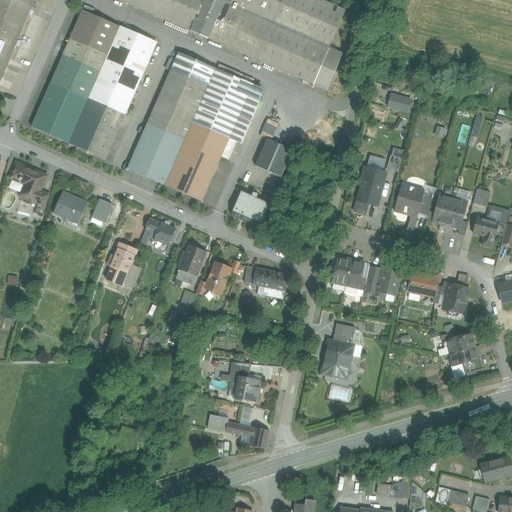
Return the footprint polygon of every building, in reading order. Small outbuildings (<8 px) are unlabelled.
[(34,0),(0,0),(0,18),(23,28),(34,0)] [(117,0),(313,85),(329,49),(346,11),(319,0),(117,0)] [(34,5),(14,66),(26,70),(46,9),(34,5)] [(120,27),(83,11),(63,56),(100,72),(120,27)] [(0,84),(23,28),(0,18),(0,84)] [(157,43),(120,27),(100,72),(88,99),(113,110),(125,115),(157,43)] [(329,49),(313,85),(327,91),(343,55),(329,49)] [(198,61),(179,53),(171,71),(190,79),(198,61)] [(100,72),(63,56),(32,128),(69,144),(88,99),(100,72)] [(219,71),(198,61),(190,79),(208,87),(245,103),(247,97),(253,85),(252,85),(239,79),(219,71)] [(231,70),(222,66),(219,71),(239,79),(241,75),(231,70)] [(190,79),(171,71),(147,125),(175,137),(184,141),(192,123),(208,87),(190,79)] [(254,81),(241,75),(239,79),(252,85),(254,81)] [(262,89),(253,85),(247,97),(258,102),(263,92),(262,89)] [(245,103),(208,87),(192,123),(229,139),(241,113),(245,103)] [(409,113),(412,98),(390,93),(387,108),(409,113)] [(258,102),(247,97),(245,103),(256,108),(256,107),(257,107),(258,102)] [(113,110),(88,99),(69,144),(106,160),(125,115),(113,110)] [(256,108),(245,103),(241,113),(252,118),(257,107),(256,107),(256,108)] [(395,127),(401,130),(406,119),(401,116),(395,127)] [(229,139),(192,123),(184,141),(175,137),(171,146),(181,150),(177,159),(195,167),(202,149),(221,157),(229,139)] [(495,124),(493,130),(501,132),(502,126),(495,124)] [(175,137),(147,125),(128,170),(165,186),(177,159),(181,150),(171,146),(175,137)] [(448,131),(437,128),(435,137),(443,139),(444,137),(446,137),(448,131)] [(237,143),(229,139),(221,157),(229,160),(237,143)] [(293,151),(267,140),(255,167),(281,178),(293,151)] [(195,167),(177,159),(165,186),(202,202),(221,157),(202,149),(195,167)] [(390,157),(386,171),(398,174),(402,161),(390,157)] [(46,176),(16,163),(10,178),(20,182),(23,181),(24,181),(27,182),(28,185),(27,187),(24,187),(21,196),(23,197),(33,201),(45,207),(49,196),(40,192),(46,176)] [(368,169),(363,168),(359,185),(361,186),(364,187),(368,169)] [(386,174),(368,169),(364,187),(361,186),(357,201),(377,207),(386,174)] [(425,192),(402,186),(394,212),(411,217),(409,221),(416,223),(419,214),(424,197),(425,192)] [(435,190),(426,188),(425,192),(424,197),(433,199),(435,190)] [(490,193),(477,190),(473,205),(474,205),(486,208),(489,197),(490,193)] [(270,203),(242,191),(232,215),(260,227),(270,203)] [(88,204),(63,193),(53,214),(78,226),(88,204)] [(453,200),(440,196),(435,214),(433,223),(446,226),(453,200)] [(23,197),(20,205),(29,209),(33,201),(23,197)] [(433,199),(424,197),(419,214),(428,216),(429,212),(433,199)] [(467,203),(453,200),(446,226),(459,230),(460,228),(462,222),(466,205),(467,203)] [(112,206),(101,201),(93,218),(107,225),(112,206)] [(489,210),(486,220),(499,223),(498,224),(506,226),(507,226),(510,216),(489,210)] [(428,216),(426,225),(432,227),(433,223),(435,214),(429,212),(428,216)] [(486,220),(478,218),(473,235),(484,238),(485,238),(485,239),(493,241),(494,241),(495,236),(498,224),(499,223),(486,220)] [(367,221),(360,219),(359,225),(358,228),(364,229),(365,227),(367,221)] [(162,224),(150,220),(146,231),(147,232),(151,234),(149,239),(155,241),(162,224)] [(416,223),(409,221),(406,232),(412,234),(416,223)] [(462,222),(460,228),(459,230),(458,235),(464,237),(466,227),(467,224),(462,222)] [(164,225),(162,224),(155,241),(157,242),(162,244),(170,247),(177,230),(170,228),(171,225),(167,223),(165,226),(164,225)] [(506,226),(498,224),(495,236),(503,238),(506,226)] [(511,227),(507,226),(506,226),(503,238),(502,243),(511,245),(511,227)] [(493,241),(485,239),(485,238),(484,238),(481,246),(491,249),(493,241)] [(160,251),(162,244),(157,242),(154,248),(160,251)] [(138,252),(120,244),(113,261),(115,261),(107,282),(109,282),(119,287),(125,273),(128,275),(138,252)] [(206,253),(190,247),(181,271),(190,274),(197,277),(206,253)] [(340,257),(338,259),(335,272),(333,283),(334,283),(346,286),(351,262),(345,260),(344,258),(340,257)] [(239,273),(237,272),(240,264),(234,261),(231,269),(232,269),(231,273),(238,276),(239,273)] [(357,263),(351,262),(346,286),(347,286),(357,288),(358,288),(358,289),(361,278),(363,266),(363,264),(362,262),(359,261),(357,263)] [(231,269),(215,263),(212,270),(208,280),(207,284),(205,289),(205,290),(221,296),(225,287),(229,277),(231,273),(232,269),(231,269)] [(369,267),(363,266),(361,278),(366,279),(367,276),(369,267)] [(256,269),(247,267),(244,283),(253,285),(256,269)] [(369,267),(367,276),(377,279),(378,272),(382,273),(383,270),(369,267)] [(401,271),(383,267),(383,270),(382,273),(378,272),(377,279),(375,287),(374,294),(373,296),(383,298),(384,294),(391,295),(395,296),(401,271)] [(289,276),(256,269),(253,285),(259,286),(285,292),(286,292),(289,276)] [(333,285),(334,283),(333,283),(335,272),(329,271),(327,284),(333,285)] [(438,278),(413,273),(409,293),(422,296),(433,298),(434,298),(436,286),(438,278)] [(197,277),(190,274),(188,282),(194,284),(197,277)] [(511,275),(496,279),(499,292),(511,288),(511,275)] [(9,276),(9,285),(20,286),(21,277),(9,276)] [(367,276),(366,279),(365,285),(375,287),(377,279),(367,276)] [(366,279),(361,278),(358,289),(358,288),(357,290),(364,292),(365,285),(366,279)] [(459,278),(457,287),(467,289),(469,280),(459,278)] [(207,284),(201,282),(196,294),(203,296),(205,290),(205,289),(207,284)] [(450,284),(444,282),(442,288),(441,296),(446,297),(449,285),(450,286),(450,284)] [(365,285),(364,292),(374,294),(375,287),(365,285)] [(450,286),(449,285),(446,297),(444,309),(448,310),(447,313),(448,316),(457,318),(459,315),(460,312),(464,313),(468,290),(467,289),(457,287),(450,286)] [(285,292),(259,286),(258,295),(283,300),(285,292)] [(357,288),(347,286),(345,292),(346,293),(354,295),(356,294),(357,288)] [(442,288),(436,286),(434,298),(433,298),(432,304),(439,305),(441,296),(442,288)] [(511,288),(499,292),(500,294),(501,299),(511,295),(511,288)] [(196,294),(186,290),(181,302),(186,304),(191,306),(196,294)] [(422,296),(409,293),(407,301),(420,304),(422,296)] [(511,295),(501,299),(507,324),(511,323),(511,295)] [(138,303),(135,310),(142,312),(144,305),(138,303)] [(177,317),(167,342),(179,347),(188,321),(177,317)] [(356,329),(337,325),(334,339),(353,344),(353,342),(356,329)] [(452,327),(444,328),(446,335),(446,336),(455,333),(454,328),(453,329),(452,327)] [(446,336),(441,337),(443,343),(447,342),(446,342),(457,339),(455,333),(446,336)] [(448,348),(450,354),(475,348),(472,335),(457,339),(446,342),(447,342),(448,348)] [(353,344),(334,339),(333,344),(330,344),(328,354),(327,353),(326,354),(324,362),(324,363),(326,363),(324,373),(333,375),(333,376),(335,379),(340,380),(343,378),(343,377),(345,378),(347,368),(348,368),(351,366),(352,361),(350,358),(349,358),(350,356),(353,344)] [(359,344),(353,342),(353,344),(350,356),(356,358),(360,356),(362,347),(359,344)] [(450,354),(448,348),(444,350),(439,351),(440,357),(450,354)] [(475,348),(450,354),(453,367),(462,364),(478,361),(478,360),(475,348)] [(478,361),(462,364),(465,375),(483,370),(480,359),(478,360),(478,361)] [(251,365),(233,363),(230,377),(229,383),(238,385),(239,378),(249,379),(251,365)] [(456,381),(466,378),(465,375),(462,364),(453,367),(456,381)] [(249,379),(239,378),(238,385),(235,400),(257,404),(261,382),(249,379)] [(332,384),(329,399),(350,404),(353,389),(332,384)] [(250,425),(254,409),(245,407),(241,423),(250,425)] [(260,421),(267,422),(268,412),(261,411),(260,421)] [(239,426),(228,423),(226,432),(237,434),(239,426)] [(269,432),(253,428),(252,429),(239,426),(237,434),(237,435),(242,436),(250,438),(249,446),(265,450),(269,432)] [(136,432),(124,428),(118,451),(130,454),(136,432)] [(242,436),(240,444),(249,446),(250,438),(242,436)] [(511,475),(511,465),(510,458),(481,465),(486,482),(511,475)] [(403,476),(395,475),(393,487),(402,483),(403,476)] [(393,487),(392,487),(391,497),(404,499),(406,483),(406,482),(402,483),(393,487)] [(412,484),(406,483),(404,499),(410,500),(412,484)] [(393,486),(379,484),(377,495),(391,497),(392,487),(393,487),(393,486)] [(469,495),(451,491),(447,503),(466,508),(469,495)] [(423,497),(411,496),(409,508),(421,509),(423,497)] [(486,511),(489,500),(476,497),(473,510),(481,511),(486,511)] [(511,511),(511,498),(499,498),(498,511),(511,511)]
